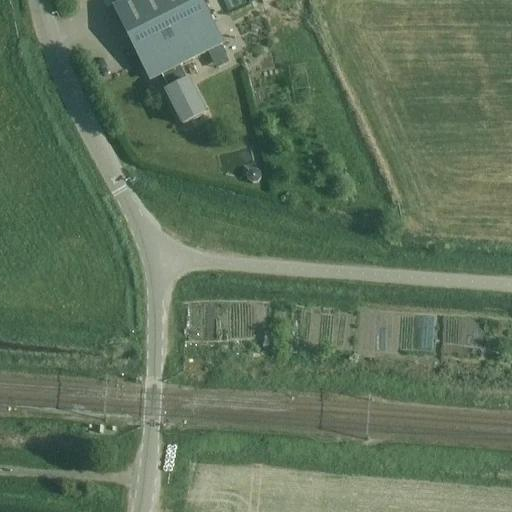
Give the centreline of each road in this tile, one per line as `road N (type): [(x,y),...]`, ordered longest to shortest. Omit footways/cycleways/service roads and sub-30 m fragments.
road 1 (unclassified): [(511,288),(157,262)]
road 2 (tertiary): [(157,262),(76,112),(37,0)]
road 3 (tertiary): [(138,511),(152,413),(157,262)]
